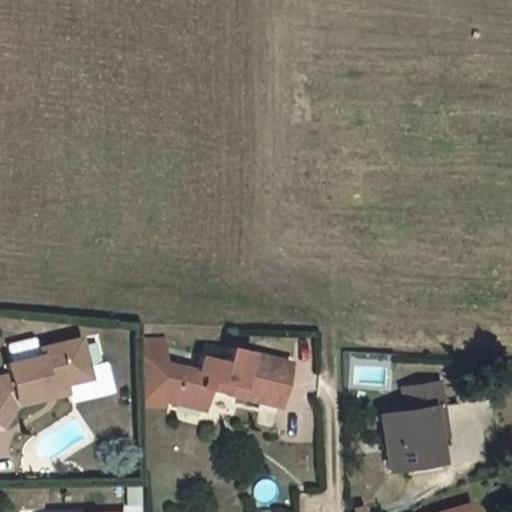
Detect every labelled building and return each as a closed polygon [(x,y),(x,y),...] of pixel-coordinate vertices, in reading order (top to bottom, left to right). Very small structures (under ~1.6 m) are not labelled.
[(10,369),(4,371),(7,382),(0,383),(0,431),(5,434),(16,413),(68,399),(66,389),(90,383),(79,342),(36,354),(34,343),(6,351),(10,369)] [(167,349),(143,350),(145,394),(168,393),(168,394),(178,396),(184,369),(167,365),(167,349)] [(295,367),(231,350),(228,365),(205,359),(201,374),(184,369),(178,396),(176,404),(208,412),(214,392),(264,405),(268,392),(287,397),(295,367)] [(436,411),(441,444),(452,443),(447,410),(444,387),(407,391),(410,415),(436,411)] [(287,397),(268,392),(264,405),(284,410),(287,397)] [(168,393),(145,394),(145,408),(168,407),(168,394),(168,393)] [(410,415),(383,417),(390,472),(409,469),(443,465),(441,444),(436,411),(410,415)] [(26,484),(27,495),(36,494),(36,483),(26,484)]
